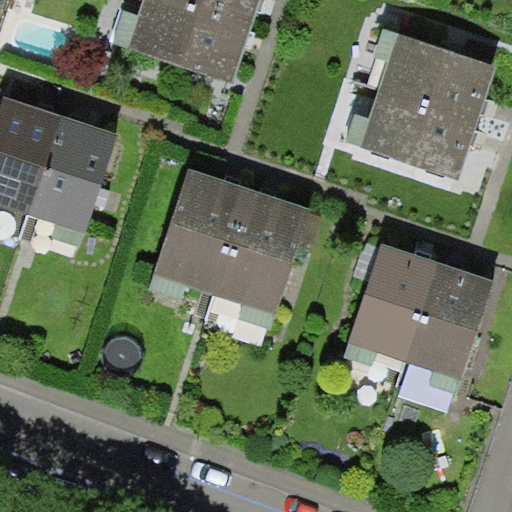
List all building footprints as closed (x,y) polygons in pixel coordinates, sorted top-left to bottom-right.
[(252,0),(143,0),(136,26),(237,54),(252,0)] [(501,48),(400,20),(366,139),(467,167),(501,48)] [(118,113),(0,80),(0,198),(87,223),(118,113)] [(310,188),(185,154),(154,263),(280,298),(310,188)] [(496,266),(371,232),(340,341),(466,376),(496,266)]
